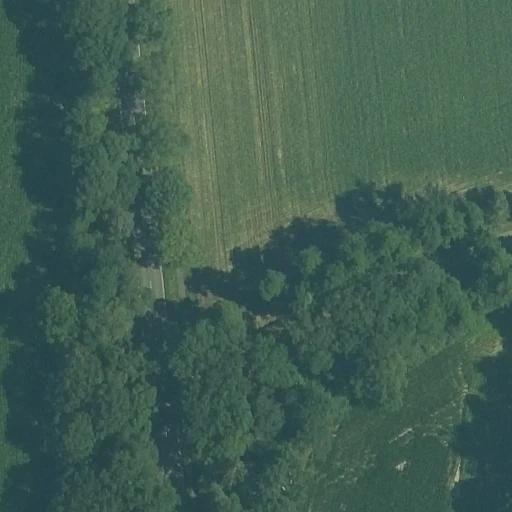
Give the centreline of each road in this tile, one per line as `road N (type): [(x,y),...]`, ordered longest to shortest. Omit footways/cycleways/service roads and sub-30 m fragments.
road 1 (residential): [(156,346),(281,331),(388,272),(511,237)]
road 2 (tertiary): [(156,346),(121,0)]
road 3 (tertiary): [(172,511),(156,346)]
